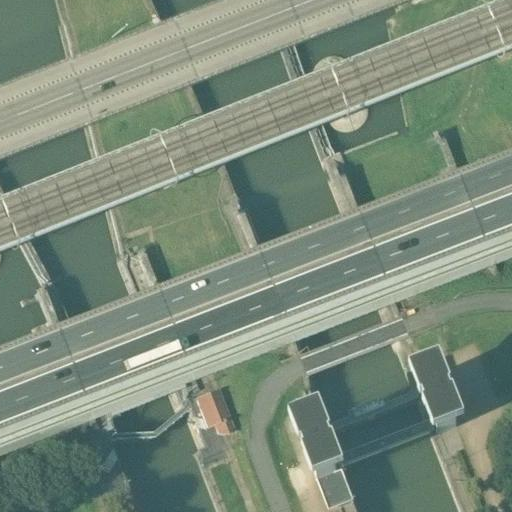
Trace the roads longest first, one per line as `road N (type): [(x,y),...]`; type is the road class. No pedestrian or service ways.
road 1 (motorway): [(511,169),(0,369)]
road 2 (motorway): [(0,407),(511,208)]
road 3 (secondary): [(0,123),(316,0)]
